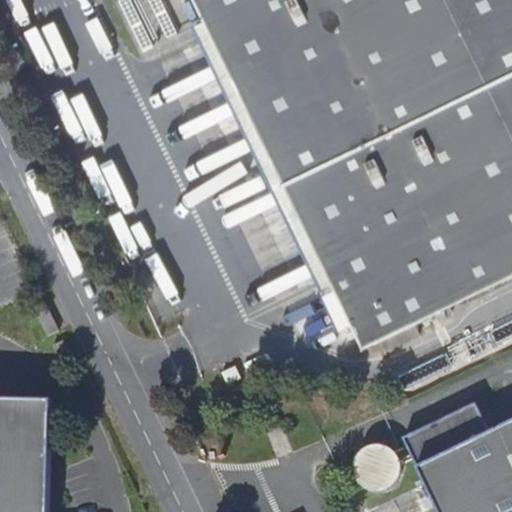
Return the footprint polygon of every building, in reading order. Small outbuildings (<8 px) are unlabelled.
[(323,294),(337,287),(324,259),(236,80),(197,0),(179,0),(248,141),(323,294)] [(511,0),(197,0),(236,80),(324,259),(337,287),(367,348),(418,323),(511,277),(511,0)] [(9,55),(18,73),(30,67),(21,50),(9,55)] [(60,331),(46,303),(34,308),(48,337),(60,331)] [(63,364),(73,359),(65,341),(54,346),(63,364)] [(50,511),(53,400),(0,399),(0,511),(50,511)] [(511,511),(511,423),(492,433),(478,404),(404,439),(439,511),(511,511)] [(366,449),(362,453),(361,454),(358,458),(357,463),(356,467),(356,471),(356,476),(358,480),(361,485),(363,487),(367,490),(372,492),(377,493),(380,493),(383,493),(388,492),(393,490),(396,486),(399,484),(401,480),(403,475),(403,470),(403,467),(402,462),(400,457),(397,453),(395,451),(390,448),(386,446),(381,446),(376,446),(371,447),(366,449)]
